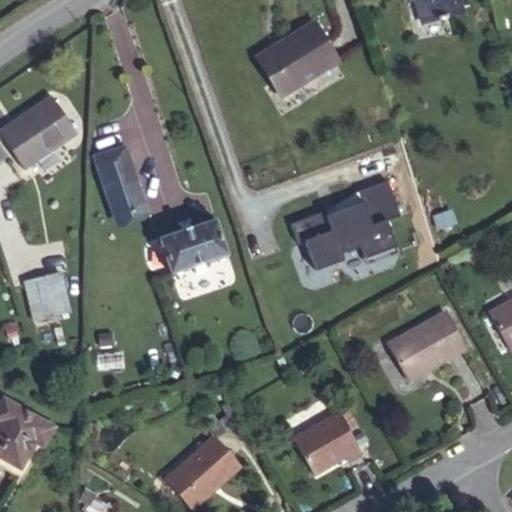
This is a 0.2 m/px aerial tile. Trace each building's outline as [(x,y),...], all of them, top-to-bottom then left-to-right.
[(415,0),(422,23),(463,12),(459,0),(415,0)] [(283,81),(287,88),(336,58),(314,23),(256,58),(273,87),(283,81)] [(283,81),(273,87),(277,94),(287,88),(283,81)] [(0,122),(0,179),(53,146),(26,105),(0,122)] [(100,155),(71,165),(91,227),(119,218),(100,155)] [(327,216),(325,211),(290,224),(297,244),(304,242),(315,271),(343,261),(341,254),(360,247),(364,259),(396,247),(386,221),(399,216),(387,181),(358,192),(362,203),(327,216)] [(358,192),(325,211),(327,216),(362,203),(358,192)] [(449,211),(435,217),(439,229),(453,224),(449,211)] [(198,226),(147,245),(156,276),(210,257),(198,226)] [(364,259),(367,265),(398,253),(396,247),(364,259)] [(447,262),(439,267),(443,275),(451,270),(447,262)] [(38,288),(4,296),(12,335),(47,327),(38,288)] [(511,299),(488,313),(510,351),(511,349),(511,299)] [(444,313),(388,344),(408,381),(465,350),(444,313)] [(239,417),(230,402),(224,406),(230,415),(212,430),(216,435),(239,417)] [(338,413),(293,439),(313,475),(344,457),(347,461),(361,453),(338,413)] [(36,452),(0,431),(0,490),(2,492),(18,466),(27,470),(36,452)] [(213,438),(165,480),(191,510),(239,467),(213,438)] [(88,506),(84,511),(100,511),(104,504),(94,498),(96,495),(84,489),(79,500),(88,506)]
